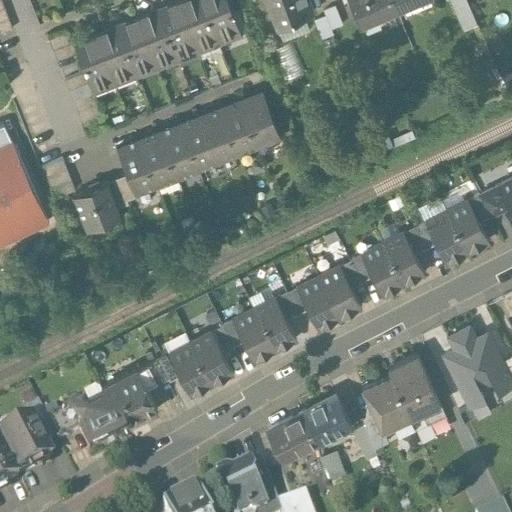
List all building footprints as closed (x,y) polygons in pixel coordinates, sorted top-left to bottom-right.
[(0,0),(0,33),(12,29),(0,0)] [(217,38),(201,0),(182,0),(178,2),(196,46),(217,38)] [(201,0),(217,38),(238,29),(226,0),(201,0)] [(266,0),(276,23),(310,11),(305,0),(266,0)] [(395,9),(390,0),(349,0),(351,3),(349,3),(358,24),(395,9)] [(390,0),(395,9),(414,0),(390,0)] [(467,0),(449,0),(463,29),(477,22),(467,0)] [(196,46),(178,2),(157,10),(175,54),(196,46)] [(175,54),(157,10),(135,18),(153,63),(175,54)] [(153,63),(135,18),(116,26),(134,71),(153,63)] [(134,71),(116,26),(96,34),(114,79),(134,71)] [(77,51),(73,42),(70,32),(49,41),(56,60),(77,51)] [(114,79),(96,34),(73,42),(77,51),(86,73),(91,88),(114,79)] [(91,88),(86,73),(65,81),(81,120),(101,112),(91,88)] [(241,99),(258,144),(278,136),(262,92),(241,99)] [(258,144),(241,99),(220,107),(237,151),(258,144)] [(237,151),(220,107),(199,115),(217,159),(237,151)] [(217,159),(199,115),(179,123),(196,167),(217,159)] [(0,243),(48,222),(3,123),(0,124),(0,243)] [(196,167),(179,123),(159,131),(175,175),(196,167)] [(175,175),(159,131),(137,139),(154,183),(175,175)] [(154,183),(137,139),(117,147),(128,174),(134,191),(154,183)] [(53,197),(74,189),(62,158),(41,167),(53,197)] [(134,191),(128,174),(106,182),(116,206),(128,202),(126,197),(135,194),(134,191)] [(511,213),(511,177),(480,194),(491,214),(491,216),(508,207),(511,213)] [(106,182),(74,194),(86,227),(119,215),(116,206),(106,182)] [(480,194),(468,200),(478,221),(491,214),(480,194)] [(468,200),(446,210),(466,251),(488,240),(478,221),(468,200)] [(275,213),(270,202),(260,207),(264,217),(275,213)] [(445,261),(466,251),(446,210),(425,221),(435,241),(445,261)] [(435,241),(425,221),(415,226),(425,246),(435,241)] [(425,246),(415,226),(404,231),(414,251),(425,246)] [(404,231),(382,242),(402,283),(424,272),(414,251),(404,231)] [(380,294),(402,283),(382,242),(360,253),(361,254),(371,274),(380,294)] [(371,274),(361,254),(350,259),(360,279),(371,274)] [(360,279),(350,259),(339,265),(349,285),(360,279)] [(339,265),(318,275),(338,316),(360,306),(349,285),(339,265)] [(317,327),(338,316),(318,275),(296,286),(297,288),(308,308),(317,327)] [(308,308),(297,288),(287,293),(297,313),(308,308)] [(297,313),(287,293),(276,299),(286,319),(297,313)] [(275,297),(254,308),(274,348),(295,337),(286,319),(276,299),(275,297)] [(252,358),(274,348),(254,308),(232,319),(243,340),(252,358)] [(243,340),(232,319),(222,324),(222,325),(232,345),(243,340)] [(232,345),(222,325),(211,330),(212,331),(222,351),(233,346),(232,345)] [(477,338),(470,325),(451,335),(457,348),(445,355),(471,405),(484,398),(479,388),(492,381),(496,391),(511,383),(501,361),(487,333),(477,338)] [(212,331),(191,342),(211,382),(232,371),(222,351),(212,331)] [(190,393),(211,382),(191,342),(170,352),(180,372),(190,393)] [(180,372),(170,352),(159,358),(169,378),(180,372)] [(388,367),(391,373),(416,427),(421,440),(435,435),(429,421),(443,414),(416,353),(388,367)] [(511,358),(511,356),(501,361),(511,383),(511,358)] [(169,378),(158,358),(148,363),(159,383),(169,378)] [(159,383),(148,363),(138,368),(148,388),(159,383)] [(138,368),(137,368),(101,386),(104,391),(122,426),(158,408),(148,388),(138,368)] [(398,436),(416,427),(391,373),(362,386),(372,408),(381,428),(392,423),(398,436)] [(122,426),(104,391),(68,410),(89,450),(125,432),(122,426)] [(335,394),(303,410),(318,440),(349,424),(335,394)] [(33,420),(46,446),(56,441),(38,405),(26,411),(31,421),(33,420)] [(363,421),(365,426),(374,446),(386,440),(381,428),(372,408),(371,412),(368,417),(363,421)] [(282,458),(318,440),(303,410),(267,429),(282,458)] [(46,446),(33,420),(31,421),(0,436),(0,444),(16,476),(52,457),(46,446)] [(365,426),(355,431),(366,458),(377,453),(374,446),(365,426)] [(0,486),(17,478),(16,476),(0,444),(0,486)] [(337,452),(320,458),(330,484),(347,478),(337,452)] [(253,470),(250,464),(235,473),(227,469),(215,475),(233,511),(258,511),(266,508),(252,478),(254,472),(253,470)] [(262,465),(253,470),(254,472),(252,478),(266,508),(258,511),(280,511),(277,504),(262,465)] [(205,511),(196,492),(162,508),(164,511),(205,511)] [(311,511),(305,494),(277,504),(280,511),(311,511)] [(506,511),(501,501),(479,511),(506,511)]
